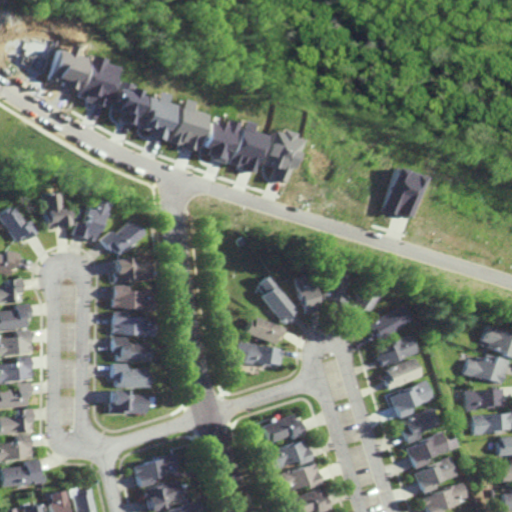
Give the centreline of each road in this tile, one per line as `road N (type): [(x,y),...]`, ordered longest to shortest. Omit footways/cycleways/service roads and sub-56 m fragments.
road 1 (residential): [(0,86),(174,179),(511,282)]
road 2 (residential): [(81,441),(81,284),(63,263),(51,271),(52,418),(66,442),(81,441)]
road 3 (residential): [(310,355),(361,511),(340,345),(326,339),(310,355)]
road 4 (residential): [(246,511),(207,416),(181,315),(174,179)]
